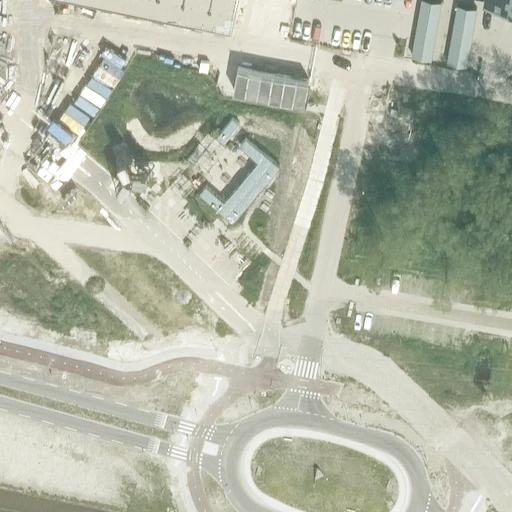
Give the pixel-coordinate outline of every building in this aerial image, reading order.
[(140,0),(233,19),(236,0),(140,0)] [(427,0),(422,0),(420,9),(429,10),(431,1),(427,0)] [(431,1),(429,10),(439,12),(440,2),(431,1)] [(458,5),(456,15),(465,17),(467,7),(458,5)] [(467,7),(465,17),(474,18),(476,9),(467,7)] [(420,9),(419,19),(428,20),(429,10),(420,9)] [(429,10),(428,20),(437,22),(439,12),(429,10)] [(456,15),(454,25),(463,26),(465,17),(456,15)] [(465,17),(463,26),(472,28),(474,18),(465,17)] [(419,19),(417,28),(426,30),(428,20),(419,19)] [(428,20),(426,30),(435,31),(437,22),(428,20)] [(454,25),(452,34),(462,36),(463,26),(454,25)] [(463,26),(462,36),(471,38),(472,28),(463,26)] [(417,28),(415,38),(424,39),(426,30),(417,28)] [(426,30),(424,39),(434,41),(435,31),(426,30)] [(452,34),(451,44),(460,46),(462,36),(452,34)] [(462,36),(460,46),(469,47),(471,38),(462,36)] [(415,38),(413,47),(423,49),(424,39),(415,38)] [(424,39),(423,49),(432,51),(434,41),(424,39)] [(451,44),(449,54),(458,55),(460,46),(451,44)] [(460,46),(458,55),(467,57),(469,47),(460,46)] [(413,47),(412,57),(421,59),(423,49),(413,47)] [(423,49),(421,59),(430,60),(432,51),(423,49)] [(449,54),(447,63),(457,65),(458,55),(449,54)] [(458,55),(457,65),(466,67),(467,57),(458,55)] [(205,186),(199,193),(232,222),(248,204),(266,183),(279,166),(246,138),(239,146),(258,161),(252,169),(233,191),(224,202),(205,186)]
